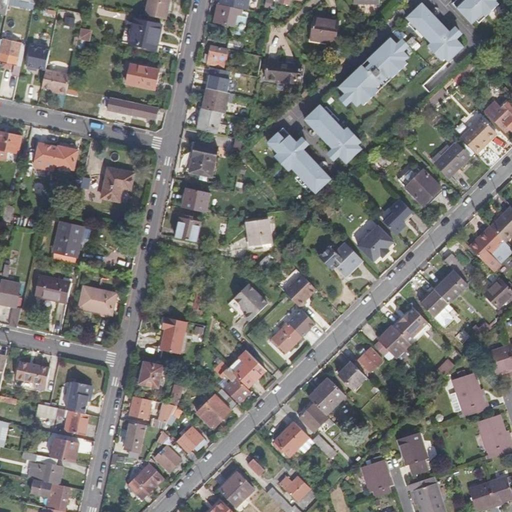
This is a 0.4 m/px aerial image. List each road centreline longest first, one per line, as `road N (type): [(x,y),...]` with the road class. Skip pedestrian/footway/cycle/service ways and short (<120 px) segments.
road 1 (residential): [(511,162),(160,511)]
road 2 (residential): [(119,360),(167,145)]
road 3 (residential): [(167,145),(0,109)]
road 4 (residential): [(88,511),(119,360)]
road 5 (residential): [(167,145),(198,0)]
road 6 (residential): [(0,335),(119,360)]
